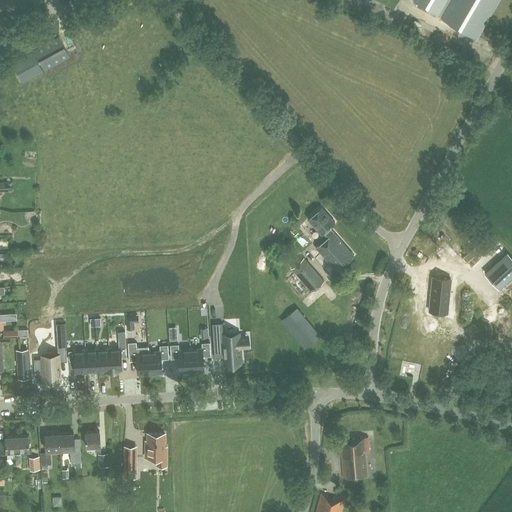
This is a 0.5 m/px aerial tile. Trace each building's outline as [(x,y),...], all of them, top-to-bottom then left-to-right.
[(0,0),(0,19),(24,4),(20,0),(0,0)] [(415,0),(415,1),(438,14),(446,0),(415,0)] [(498,0),(446,0),(438,14),(477,37),(498,0)] [(46,70),(71,56),(60,36),(34,50),(46,70)] [(23,82),(44,70),(33,51),(12,62),(23,82)] [(0,190),(9,190),(9,181),(0,181),(0,190)] [(336,270),(354,254),(329,226),(335,221),(322,206),(308,218),(326,238),(316,246),(336,270)] [(445,273),(459,260),(448,248),(434,262),(445,273)] [(485,271),(493,279),(500,286),(511,274),(511,257),(507,251),(487,270),(485,271)] [(470,273),(482,268),(475,254),(463,260),(470,273)] [(312,291),(325,281),(304,257),(292,268),(312,291)] [(298,275),(292,279),(303,295),(309,292),(298,275)] [(451,278),(433,276),(429,310),(447,312),(451,278)] [(309,345),(321,334),(297,308),(285,319),(309,345)] [(139,313),(126,314),(127,327),(135,327),(135,321),(139,320),(139,313)] [(67,346),(66,321),(56,321),(58,347),(67,346)] [(223,344),(225,362),(242,361),(240,332),(223,333),(223,322),(212,322),(214,344),(223,344)] [(4,337),(19,336),(18,328),(4,329),(4,337)] [(190,346),(192,368),(204,367),(203,354),(211,354),(210,340),(202,340),(202,345),(190,346)] [(180,368),(192,368),(190,346),(178,347),(178,342),(170,342),(171,356),(179,356),(180,368)] [(149,349),(150,370),(162,370),(161,357),(169,357),(168,343),(160,343),(160,348),(149,349)] [(138,371),(150,370),(149,349),(137,350),(136,345),(128,345),(129,359),(137,359),(138,371)] [(109,347),(111,370),(121,369),(121,367),(123,367),(122,356),(127,356),(126,346),(121,347),(121,346),(109,347)] [(91,369),(99,368),(97,347),(86,348),(87,371),(91,371),(91,369)] [(106,370),(111,370),(109,347),(97,347),(99,368),(106,368),(106,370)] [(30,362),(29,348),(17,349),(18,363),(30,362)] [(87,371),(86,348),(73,349),(73,350),(69,350),(69,360),(74,359),(75,372),(87,371)] [(49,377),(60,376),(59,352),(42,353),(42,356),(34,357),(35,375),(44,374),(44,375),(49,374),(49,377)] [(96,451),(101,451),(100,444),(101,444),(100,430),(85,431),(86,445),(95,445),(96,451)] [(147,443),(147,455),(168,455),(168,444),(166,444),(166,431),(149,431),(149,443),(147,443)] [(59,433),(60,449),(71,448),(72,462),(80,461),(80,450),(75,450),(74,432),(59,433)] [(60,449),(59,433),(45,434),(46,452),(41,452),(41,464),(51,464),(51,449),(60,449)] [(7,450),(29,449),(29,435),(6,436),(6,442),(0,441),(0,453),(8,453),(7,450)] [(366,450),(370,450),(368,436),(338,439),(339,456),(341,456),(343,477),(368,475),(366,450)] [(99,466),(109,465),(108,452),(98,453),(99,466)] [(136,476),(137,456),(125,456),(124,476),(136,476)] [(30,457),(31,469),(40,468),(39,457),(30,457)] [(321,492),(315,511),(339,511),(344,498),(333,495),(332,500),(326,498),(327,494),(321,492)]
